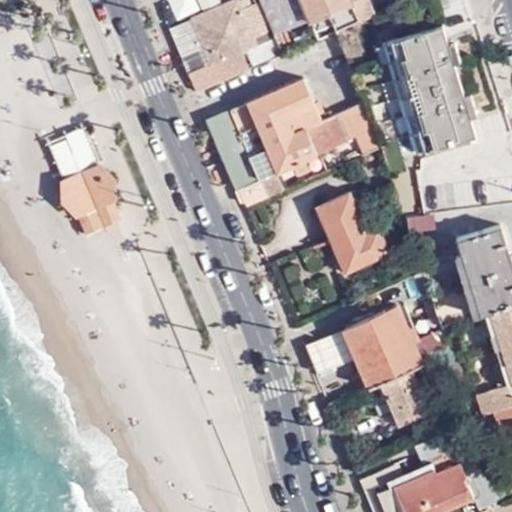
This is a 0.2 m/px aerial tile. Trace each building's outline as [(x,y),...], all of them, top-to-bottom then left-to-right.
[(268,23),(259,1),(242,9),(238,0),(231,0),(223,3),(206,11),(188,19),(172,25),(199,92),(250,70),(243,50),(257,44),(251,31),(268,23)] [(221,0),(200,0),(206,11),(223,3),(221,0)] [(335,32),(378,16),(372,0),(302,0),(319,39),(335,32)] [(450,43),(444,23),(388,40),(421,151),(477,135),(471,116),(478,114),(472,94),(466,96),(455,61),(461,60),(456,41),(450,43)] [(364,156),(384,148),(366,101),(324,120),(304,77),(207,118),(244,207),(285,189),(280,175),(294,169),(297,177),(310,171),(305,159),(356,138),(364,156)] [(124,218),(84,125),(72,129),(46,140),(87,234),(124,218)] [(418,169),(400,171),(405,212),(423,210),(418,169)] [(456,185),(457,203),(486,201),(485,184),(456,185)] [(344,240),(356,267),(390,253),(379,228),(368,233),(351,193),(319,207),(335,244),(344,240)] [(434,211),(406,215),(408,232),(436,228),(434,211)] [(489,310),(511,302),(511,258),(501,224),(459,238),(463,252),(482,313),(489,310)] [(414,241),(417,249),(459,238),(456,229),(414,241)] [(347,272),(356,267),(344,240),(335,244),(347,272)] [(473,315),(482,313),(463,252),(455,254),(473,315)] [(432,329),(442,326),(424,270),(414,275),(426,313),(432,329)] [(511,302),(489,310),(511,383),(479,392),(486,414),(494,411),(511,406),(511,302)] [(412,369),(425,364),(406,321),(399,304),(344,329),(369,388),(382,383),(412,369)] [(451,354),(442,326),(432,329),(426,313),(406,321),(425,364),(451,354)] [(382,383),(393,410),(399,425),(430,412),(412,369),(382,383)] [(382,383),(369,388),(380,415),(393,410),(382,383)] [(511,406),(494,411),(500,432),(511,427),(511,406)] [(482,508),(500,499),(479,440),(468,444),(483,488),(484,493),(478,497),(482,508)] [(378,491),(385,511),(456,511),(453,505),(475,496),(462,462),(465,460),(459,446),(432,457),(435,466),(378,491)]
